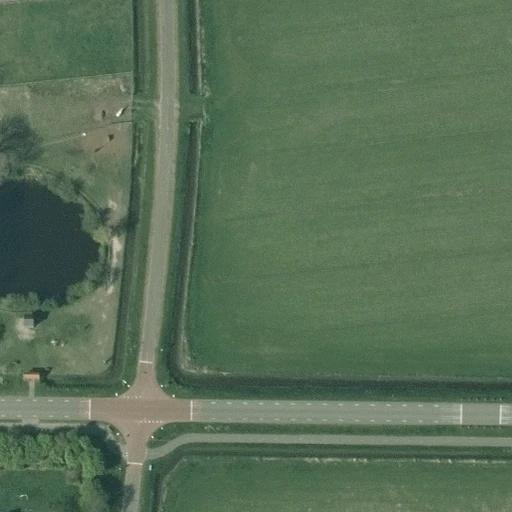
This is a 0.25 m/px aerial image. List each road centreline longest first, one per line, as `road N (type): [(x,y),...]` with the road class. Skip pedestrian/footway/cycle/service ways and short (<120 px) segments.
road 1 (unclassified): [(140,406),(163,226),(167,0)]
road 2 (tertiary): [(140,406),(511,413)]
road 3 (tertiary): [(140,406),(0,405)]
